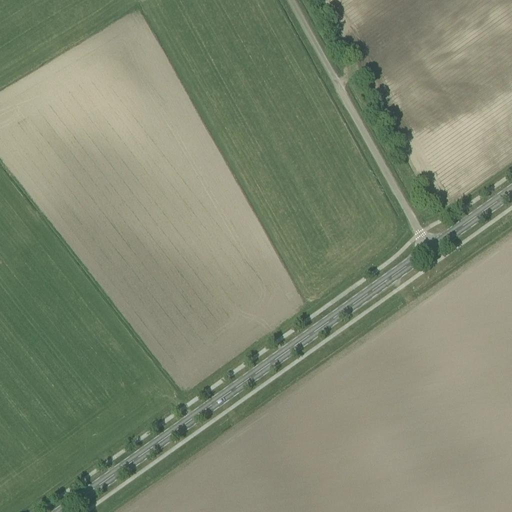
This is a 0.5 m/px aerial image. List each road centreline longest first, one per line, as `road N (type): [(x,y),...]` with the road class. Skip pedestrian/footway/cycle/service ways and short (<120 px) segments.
road 1 (tertiary): [(63,511),(429,253)]
road 2 (unclassified): [(429,253),(289,0)]
